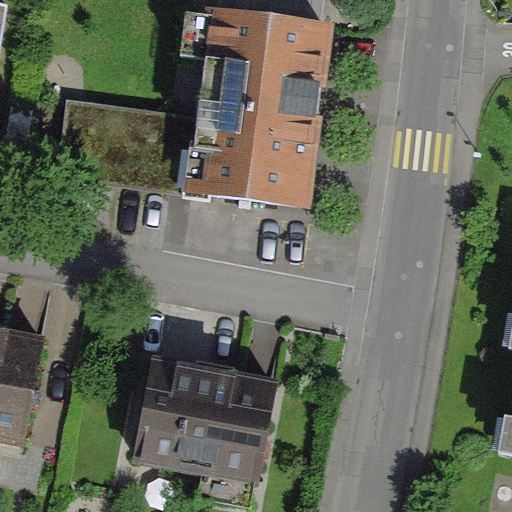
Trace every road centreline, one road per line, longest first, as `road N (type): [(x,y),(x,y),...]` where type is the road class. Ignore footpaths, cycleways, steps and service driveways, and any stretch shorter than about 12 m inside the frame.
road 1 (residential): [(402,324),(0,249)]
road 2 (residential): [(436,41),(402,324)]
road 3 (residential): [(402,324),(364,511)]
